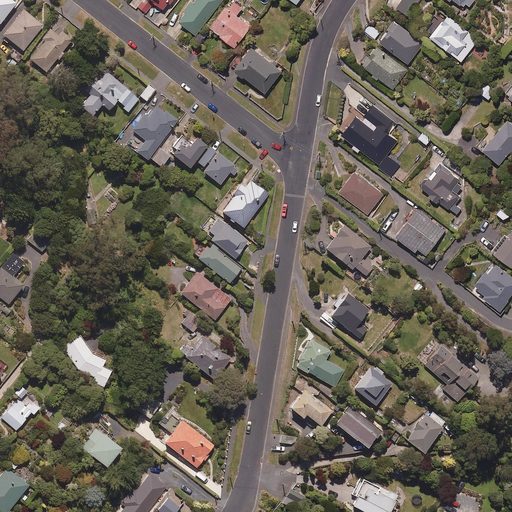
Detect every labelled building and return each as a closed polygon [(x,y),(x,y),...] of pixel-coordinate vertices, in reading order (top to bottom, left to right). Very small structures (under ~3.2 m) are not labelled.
[(17,5),(9,0),(0,0),(0,26),(0,27),(17,5)] [(144,0),(138,8),(146,15),(156,3),(167,13),(177,0),(144,0)] [(224,0),(198,0),(198,1),(197,0),(179,23),(196,36),(224,0)] [(421,0),(404,0),(398,9),(408,17),(421,0)] [(448,0),(463,10),(467,5),(471,8),(476,0),(448,0)] [(243,10),(234,2),(211,29),(235,49),(252,29),(237,17),(243,10)] [(44,27),(23,11),(3,38),(23,54),(44,27)] [(479,41),(448,17),(431,39),(462,63),(479,41)] [(424,44),(395,23),(388,32),(390,33),(381,44),(409,65),(424,44)] [(381,33),(371,26),(366,33),(376,40),(381,33)] [(47,74),(58,61),(59,63),(65,56),(63,54),(72,42),(63,34),(60,39),(51,32),(43,42),(45,44),(31,62),(47,74)] [(408,71),(378,48),(375,53),(369,49),(358,64),(394,90),(408,71)] [(284,71),(253,50),(236,73),(267,94),(284,71)] [(139,100),(107,73),(95,87),(92,85),(86,92),(91,96),(81,108),(93,118),(104,105),(111,112),(118,104),(129,113),(139,100)] [(498,89),(490,82),(480,94),(489,101),(498,89)] [(156,91),(149,86),(140,98),(147,103),(156,91)] [(159,149),(179,122),(165,111),(164,113),(158,109),(149,120),(145,117),(133,133),(135,135),(126,147),(148,163),(150,160),(162,169),(170,157),(159,149)] [(374,126),(364,118),(349,136),(379,162),(398,140),(377,122),(374,126)] [(511,147),(511,123),(507,119),(495,133),(491,130),(479,143),(499,162),(511,147)] [(431,138),(422,131),(418,137),(427,143),(431,138)] [(193,146),(180,136),(171,148),(177,153),(173,158),(190,171),(208,148),(198,141),(193,146)] [(216,152),(212,149),(200,166),(204,169),(216,152)] [(239,171),(219,154),(204,173),(220,186),(230,174),(234,177),(239,171)] [(398,166),(389,158),(381,167),(391,175),(398,166)] [(465,182),(441,162),(422,185),(430,192),(428,194),(437,201),(439,199),(457,214),(461,209),(451,200),(465,182)] [(383,194),(354,171),(339,190),(368,213),(383,194)] [(268,192),(250,178),(245,186),(240,182),(220,208),(243,225),(268,192)] [(445,229),(416,205),(393,231),(414,248),(417,244),(426,252),(445,229)] [(93,208),(84,211),(88,226),(97,224),(93,208)] [(248,240),(218,216),(208,228),(214,233),(211,236),(235,256),(248,240)] [(370,245),(343,222),(324,245),(352,267),(354,265),(366,274),(372,266),(361,257),(370,245)] [(55,239),(40,227),(28,242),(42,254),(55,239)] [(511,264),(511,228),(494,250),(511,265),(511,264)] [(241,266),(210,241),(198,256),(229,281),(241,266)] [(25,265),(13,255),(0,271),(0,299),(9,306),(24,288),(14,279),(25,265)] [(511,292),(511,275),(495,262),(488,270),(485,268),(474,282),(485,290),(483,293),(500,308),(511,292)] [(231,297),(196,269),(179,290),(214,318),(231,297)] [(368,309),(347,291),(329,312),(359,338),(368,327),(359,319),(368,309)] [(337,323),(324,311),(319,316),(332,328),(337,323)] [(200,323),(189,313),(181,321),(191,331),(200,323)] [(231,356),(200,331),(183,352),(214,378),(231,356)] [(92,350),(78,332),(60,346),(77,368),(93,374),(91,379),(101,383),(109,365),(100,362),(103,354),(92,350)] [(330,349),(309,336),(294,362),(334,385),(344,369),(324,358),(330,349)] [(477,377),(440,343),(423,362),(447,384),(443,388),(440,385),(432,394),(448,409),(477,377)] [(393,380),(371,362),(353,385),(375,403),(393,380)] [(27,390),(21,384),(14,391),(20,397),(27,390)] [(331,408),(304,387),(290,405),(302,414),(305,411),(319,422),(331,408)] [(161,402),(145,391),(135,406),(150,418),(161,402)] [(1,416),(15,428),(29,411),(32,414),(39,406),(33,401),(28,407),(17,397),(1,416)] [(380,428),(347,402),(334,420),(367,445),(380,428)] [(445,423),(427,409),(411,430),(395,417),(390,424),(423,451),(445,423)] [(195,465),(201,457),(205,459),(209,454),(206,451),(213,443),(181,417),(179,419),(172,414),(163,425),(170,431),(163,439),(195,465)] [(119,443),(96,426),(88,437),(89,438),(82,447),(105,463),(119,443)] [(19,460),(8,452),(2,459),(13,468),(19,460)] [(4,511),(27,482),(6,466),(0,473),(0,508),(4,511)] [(167,486),(149,472),(135,490),(133,488),(116,510),(118,511),(150,511),(155,506),(153,504),(167,486)] [(396,495),(362,476),(349,500),(369,511),(368,511),(394,511),(395,511),(389,509),(396,495)] [(173,511),(184,501),(172,490),(157,508),(162,511),(173,511)]
